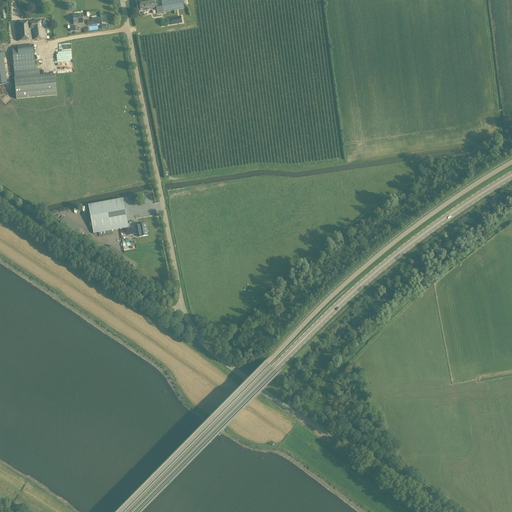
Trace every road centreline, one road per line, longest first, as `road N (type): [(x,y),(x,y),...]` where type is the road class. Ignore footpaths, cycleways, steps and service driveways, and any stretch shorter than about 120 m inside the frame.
road 1 (unclassified): [(120,511),(342,286),(511,162)]
road 2 (primary): [(132,511),(358,284),(511,174)]
road 3 (unclassified): [(444,511),(211,350),(182,305)]
road 4 (unclassified): [(182,305),(119,0)]
road 5 (unclassified): [(182,305),(156,307),(0,200)]
